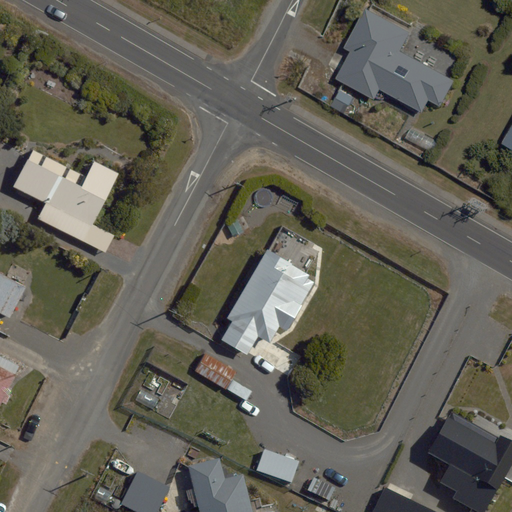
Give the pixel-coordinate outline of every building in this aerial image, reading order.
[(465,92),(372,40),(328,120),(420,172),(465,92)] [(511,137),(495,188),(511,200),(511,137)] [(50,278),(72,274),(114,203),(96,195),(79,210),(29,182),(8,223),(49,243),(50,278)] [(327,308),(267,273),(203,377),(271,403),(327,308)] [(26,318),(0,305),(0,348),(9,353),(26,318)] [(262,446),(254,470),(291,483),(300,459),(262,446)] [(497,511),(511,489),(511,480),(459,446),(431,511),(497,511)] [(223,473),(219,454),(187,462),(198,511),(252,511),(242,468),(223,473)] [(396,511),(407,491),(391,483),(378,507),(387,511),(396,511)]
